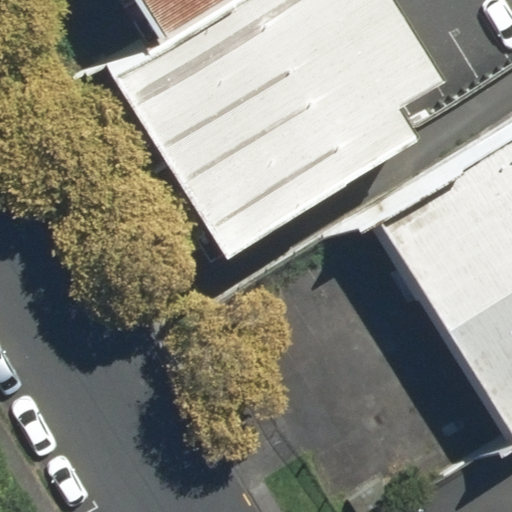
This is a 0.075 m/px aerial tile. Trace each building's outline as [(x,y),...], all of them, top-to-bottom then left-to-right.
[(184,0),(145,24),(91,58),(207,242),(443,94),(384,0),(184,0)] [(129,0),(145,24),(184,0),(129,0)] [(511,111),(357,208),(498,431),(511,422),(511,111)] [(291,252),(224,293),(267,364),(334,323),(291,252)] [(392,380),(362,401),(401,458),(431,437),(392,380)]
